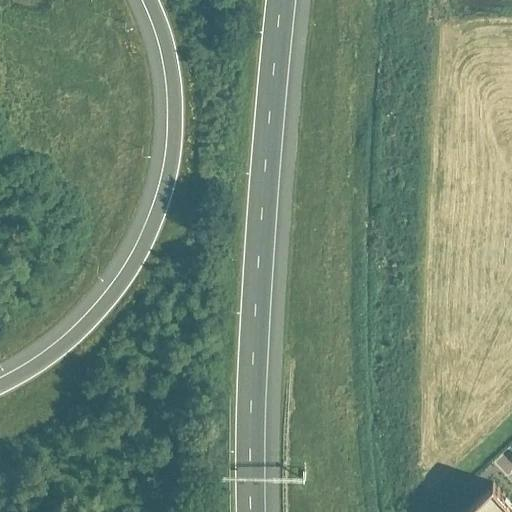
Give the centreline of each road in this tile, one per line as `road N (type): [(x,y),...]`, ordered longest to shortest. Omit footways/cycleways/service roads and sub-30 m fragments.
road 1 (motorway): [(251,511),(252,282),(279,0)]
road 2 (motorway): [(150,0),(170,60),(174,113),(168,176),(150,231),(96,313),(51,357),(0,384)]
